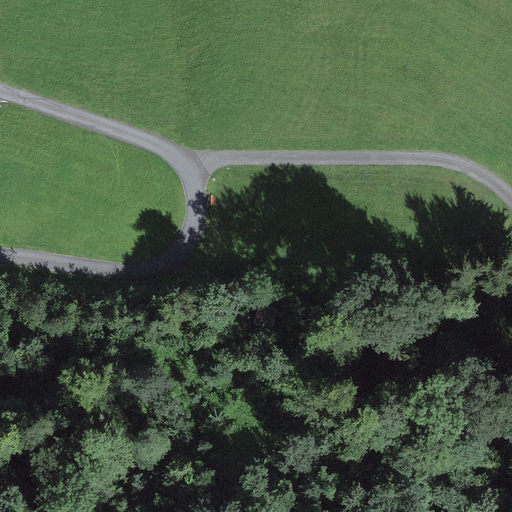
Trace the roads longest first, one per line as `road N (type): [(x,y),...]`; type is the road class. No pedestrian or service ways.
road 1 (residential): [(0,91),(158,146),(189,169),(195,198),(188,236),(149,269),(0,257)]
road 2 (track): [(181,161),(442,159),(487,176),(511,203)]
